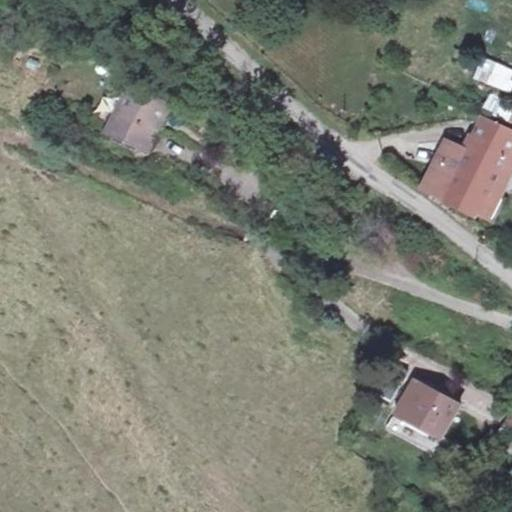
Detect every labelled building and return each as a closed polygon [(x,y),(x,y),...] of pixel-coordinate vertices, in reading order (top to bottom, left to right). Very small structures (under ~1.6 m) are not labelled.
[(486,57),(476,77),(496,86),(505,66),(486,57)] [(456,143),(434,179),(479,211),(511,160),(511,130),(501,123),(480,155),(456,143)] [(169,139),(133,124),(118,156),(155,171),(169,139)] [(407,375),(403,383),(405,383),(416,388),(420,381),(407,375)] [(395,384),(387,402),(405,411),(416,388),(405,383),(395,384)] [(435,394),(446,400),(449,394),(438,389),(435,394)] [(433,393),(427,390),(411,420),(418,423),(433,393)] [(410,419),(402,434),(448,458),(472,413),(433,393),(418,423),(411,420),(410,419)]
